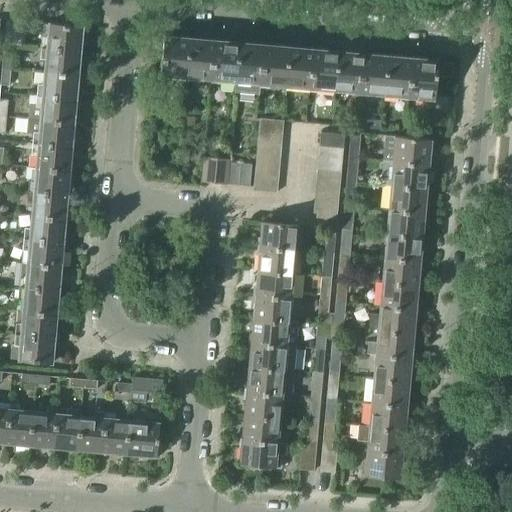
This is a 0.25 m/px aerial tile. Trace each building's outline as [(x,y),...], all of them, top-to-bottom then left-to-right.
[(3,45),(16,46),(24,46),(26,21),(5,19),(3,45)] [(44,23),(41,48),(80,52),(81,42),(80,41),(81,28),(82,28),(82,26),(81,26),(80,27),(44,23)] [(161,73),(185,76),(188,37),(165,35),(165,34),(163,33),(163,35),(162,53),(160,75),(161,75),(161,73)] [(185,76),(210,78),(213,39),(188,37),(185,76)] [(210,78),(234,80),(237,42),(213,39),(210,78)] [(258,95),(259,83),(262,44),(237,42),(234,80),(234,92),(258,95)] [(259,83),(283,85),(286,46),(262,44),(259,83)] [(283,85),(308,87),(311,48),(286,46),(283,85)] [(46,59),(45,72),(77,75),(78,60),(79,60),(80,52),(41,48),(40,58),(46,59)] [(308,87),(332,89),(335,51),(311,48),(308,87)] [(332,89),(357,91),(360,53),(335,51),(332,89)] [(3,52),(1,68),(10,69),(12,52),(3,52)] [(357,91),(382,94),(385,55),(360,53),(357,91)] [(382,94),(407,96),(410,57),(385,55),(382,94)] [(410,57),(407,96),(432,98),(432,100),(433,100),(437,60),(437,58),(435,58),(435,60),(410,57)] [(10,69),(1,68),(0,79),(0,85),(9,86),(10,69)] [(38,85),(37,95),(76,99),(77,90),(76,89),(77,75),(45,72),(43,86),(38,85)] [(28,105),(27,119),(73,123),(74,108),(75,108),(76,99),(37,95),(29,95),(28,105)] [(152,103),(154,106),(158,106),(162,104),(162,101),(161,97),(158,96),(154,96),(152,99),(152,103)] [(259,118),(258,131),(282,133),(283,121),(259,118)] [(33,134),(33,143),(71,147),(72,137),(71,137),(73,123),(27,119),(26,134),(33,134)] [(361,128),(380,129),(381,120),(362,119),(361,128)] [(258,131),(257,143),(281,145),(282,133),(258,131)] [(320,132),(319,146),(343,148),(344,135),(320,132)] [(350,132),(349,146),(359,147),(360,133),(350,132)] [(393,161),(428,163),(429,141),(431,141),(432,139),(384,135),(382,160),(393,161)] [(37,155),(36,168),(68,172),(70,156),(71,147),(33,143),(32,154),(37,155)] [(257,143),(256,155),(280,157),(281,145),(257,143)] [(319,146),(318,158),(342,160),(343,148),(319,146)] [(256,155),(255,166),(279,168),(280,157),(256,155)] [(318,158),(316,170),(340,172),(342,160),(318,158)] [(393,161),(391,185),(425,187),(428,163),(393,161)] [(228,162),(227,184),(249,186),(251,164),(228,162)] [(207,164),(205,178),(225,180),(227,166),(207,164)] [(255,166),(254,178),(278,180),(279,168),(255,166)] [(29,181),(28,191),(67,195),(68,185),(67,185),(68,172),(36,168),(35,182),(29,181)] [(347,169),(346,182),(355,182),(357,170),(347,169)] [(316,170),(315,181),(339,183),(340,172),(316,170)] [(278,180),(254,178),(253,190),(276,192),(278,180)] [(315,181),(314,193),(338,195),(339,183),(315,181)] [(355,182),(346,182),(344,194),(354,195),(355,182)] [(391,185),(389,209),(423,211),(425,187),(391,185)] [(33,202),(32,216),(64,219),(65,204),(66,204),(67,195),(28,191),(27,202),(33,202)] [(314,193),(313,205),(337,207),(338,195),(314,193)] [(337,207),(313,205),(312,218),(336,219),(337,207)] [(389,209),(387,233),(421,236),(423,211),(389,209)] [(25,229),(24,239),(63,243),(64,233),(63,233),(64,219),(32,216),(30,230),(25,229)] [(342,218),(341,230),(351,231),(352,218),(342,218)] [(262,223),(259,247),(294,250),(296,226),(298,226),(298,225),(260,221),(260,223),(262,223)] [(324,240),(334,242),(335,228),(326,227),(324,240)] [(351,231),(341,230),(340,242),(350,243),(351,231)] [(387,233),(384,257),(419,260),(421,236),(387,233)] [(28,250),(27,264),(60,267),(61,252),(62,252),(63,243),(24,239),(23,250),(28,250)] [(259,247),(257,273),(292,275),(294,250),(259,247)] [(384,257),(382,283),(417,286),(419,260),(384,257)] [(322,263),(321,277),(331,277),(332,264),(322,263)] [(20,276),(19,288),(58,291),(59,281),(58,281),(60,267),(27,264),(26,277),(20,276)] [(338,266),(337,278),(347,279),(348,267),(338,266)] [(257,273),(255,297),(289,300),(292,275),(257,273)] [(331,277),(321,277),(320,289),(330,289),(331,277)] [(347,279),(337,278),(336,290),(346,291),(347,279)] [(382,283),(380,307),(414,310),(417,286),(382,283)] [(24,298),(23,312),(55,314),(57,299),(58,299),(58,291),(19,288),(18,298),(24,298)] [(255,297),(253,320),(287,323),(289,300),(255,297)] [(378,330),(378,331),(412,334),(414,310),(380,307),(379,314),(370,313),(369,329),(378,330)] [(17,311),(15,337),(54,341),(55,329),(54,328),(55,314),(23,312),(17,311)] [(318,312),(317,325),(329,326),(331,313),(318,312)] [(331,313),(329,326),(343,327),(344,315),(331,313)] [(253,320),(251,345),(285,348),(287,323),(253,320)] [(315,337),(328,338),(329,326),(317,325),(315,337)] [(329,326),(328,338),(342,339),(343,327),(329,326)] [(376,354),(376,355),(410,358),(412,334),(378,331),(377,342),(367,341),(366,353),(376,354)] [(54,341),(15,337),(14,345),(11,345),(10,360),(18,361),(19,361),(52,363),(52,362),(51,362),(52,347),(53,347),(54,341)] [(251,345),(249,368),(283,371),(285,348),(251,345)] [(376,355),(374,378),(408,381),(410,358),(376,355)] [(313,360),(312,372),(322,373),(323,361),(313,360)] [(329,362),(328,375),(338,376),(339,363),(329,362)] [(249,368),(246,392),(281,395),(283,371),(249,368)] [(322,373),(312,372),(311,385),(321,386),(322,373)] [(21,383),(35,384),(36,375),(22,374),(21,383)] [(36,375),(35,384),(49,385),(50,376),(36,375)] [(338,376),(328,375),(327,387),(337,388),(338,376)] [(69,387),(83,388),(83,379),(70,378),(69,387)] [(130,392),(152,394),(161,395),(162,381),(132,378),(131,384),(130,392)] [(374,378),(371,403),(406,406),(408,381),(374,378)] [(83,379),(83,388),(96,389),(97,381),(83,379)] [(116,391),(130,392),(131,384),(117,382),(116,391)] [(152,394),(130,392),(130,401),(145,403),(145,400),(151,400),(152,394)] [(246,392),(244,416),(279,419),(281,395),(246,392)] [(0,442),(6,443),(9,404),(0,403),(0,442)] [(371,403),(369,427),(404,430),(406,406),(371,403)] [(16,445),(30,446),(32,411),(32,412),(19,411),(20,405),(9,404),(6,443),(16,444),(16,445)] [(43,446),(54,447),(57,408),(46,407),(46,413),(33,412),(32,411),(30,446),(43,447),(43,446)] [(64,449),(78,451),(80,415),(80,416),(67,415),(68,409),(57,408),(54,447),(64,448),(64,449)] [(309,408),(308,421),(318,422),(319,409),(309,408)] [(325,411),(324,422),(334,423),(335,411),(325,411)] [(91,450),(101,451),(104,413),(95,412),(94,417),(81,416),(81,415),(80,415),(78,451),(91,452),(91,450)] [(111,454),(125,455),(128,420),(127,420),(115,419),(115,414),(104,413),(101,451),(111,453),(111,454)] [(244,416),(242,440),(277,442),(279,419),(244,416)] [(128,420),(125,455),(139,456),(139,455),(155,456),(155,457),(156,457),(157,439),(159,421),(157,421),(157,423),(144,422),(129,421),(129,420),(128,420)] [(318,422),(308,421),(307,433),(317,434),(318,422)] [(334,423),(324,422),(323,439),(333,440),(334,423)] [(368,442),(367,450),(402,453),(404,430),(369,427),(358,426),(356,441),(368,442)] [(277,442),(242,440),(240,462),(238,462),(238,464),(280,468),(282,454),(285,455),(287,443),(277,442)] [(299,469),(313,471),(316,445),(301,444),(299,469)] [(320,471),(334,473),(337,447),(322,446),(320,471)] [(402,453),(367,450),(366,462),(365,474),(363,474),(363,475),(377,477),(401,479),(401,477),(399,477),(402,453)]
